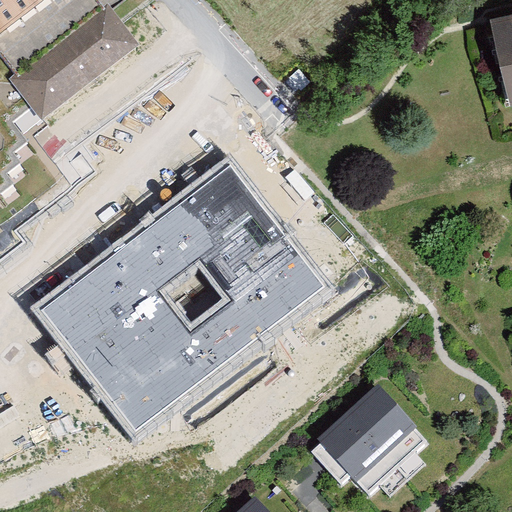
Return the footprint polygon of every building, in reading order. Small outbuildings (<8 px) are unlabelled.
[(93,25),(73,0),(0,0),(0,199),(12,190),(5,180),(22,167),(14,155),(25,147),(9,126),(22,116),(32,130),(128,59),(100,20),(93,25)] [(511,10),(482,18),(503,106),(511,104),(511,10)] [(330,287),(231,158),(37,305),(136,434),(330,287)] [(356,370),(296,426),(354,488),(414,431),(356,370)] [(266,511),(239,482),(207,511),(266,511)]
